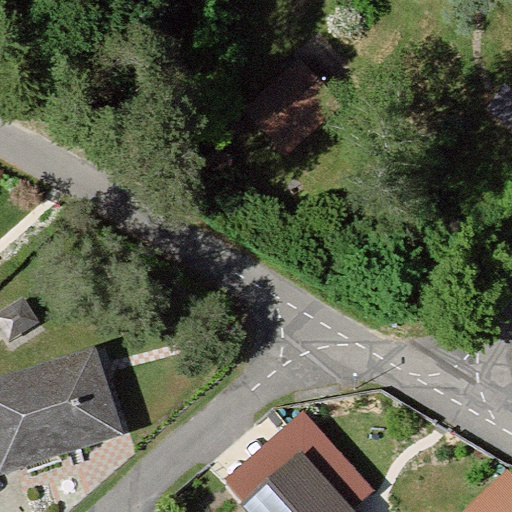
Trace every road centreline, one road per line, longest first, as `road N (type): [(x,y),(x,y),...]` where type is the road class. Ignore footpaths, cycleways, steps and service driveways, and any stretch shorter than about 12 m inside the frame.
road 1 (residential): [(0,136),(321,330)]
road 2 (residential): [(120,511),(321,330)]
road 3 (residential): [(321,330),(449,397)]
